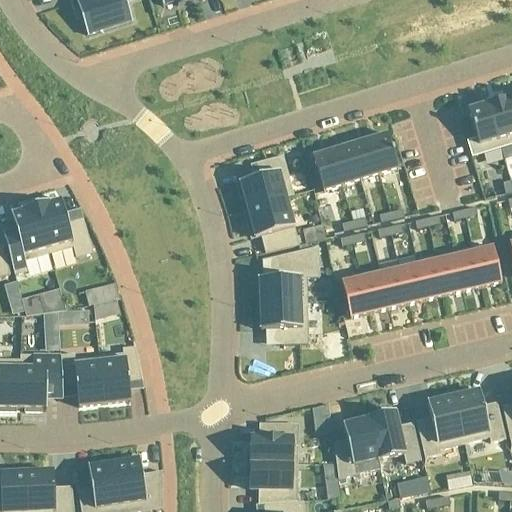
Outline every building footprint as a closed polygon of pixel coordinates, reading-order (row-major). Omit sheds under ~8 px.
[(76,22),(82,20),(87,36),(132,21),(125,0),(81,0),(70,4),(76,22)] [(511,145),(511,121),(505,99),(487,105),(500,149),(511,145)] [(487,105),(467,111),(476,139),(467,142),(472,158),(500,149),(487,105)] [(398,170),(387,135),(368,141),(379,176),(398,170)] [(379,176),(368,141),(350,147),(361,182),(379,176)] [(361,182),(350,147),(331,152),(342,188),(361,182)] [(331,152),(312,158),(323,194),(342,188),(331,152)] [(255,179),(235,184),(240,199),(243,198),(246,209),(286,198),(293,196),(283,157),(255,165),(257,175),(255,179)] [(511,194),(511,190),(510,182),(502,184),(505,196),(511,194)] [(247,212),(243,213),(247,228),(251,227),(255,239),(260,238),(265,255),(299,247),(286,199),(286,198),(246,209),(247,212)] [(49,203),(35,206),(49,256),(72,249),(76,260),(93,255),(85,226),(81,219),(67,223),(61,201),(49,205),(49,203)] [(14,227),(1,230),(4,241),(14,277),(28,273),(25,263),(49,256),(35,206),(22,210),(23,212),(11,216),(14,227)] [(465,220),(477,217),(475,209),(463,211),(465,220)] [(404,219),(402,211),(390,214),(392,222),(404,219)] [(452,214),(454,222),(465,220),(463,211),(452,214)] [(390,214),(379,216),(381,225),(392,222),(390,214)] [(426,220),(428,228),(440,226),(438,217),(426,220)] [(367,228),(365,220),(353,222),(355,231),(367,228)] [(426,220),(414,223),(416,231),(428,228),(426,220)] [(353,222),(341,225),(343,233),(355,231),(353,222)] [(391,237),(402,234),(401,226),(389,229),(391,237)] [(301,232),(304,245),(325,241),(322,227),(301,232)] [(377,232),(379,240),(391,237),(389,229),(377,232)] [(365,243),(363,235),(351,237),(353,246),(365,243)] [(351,237),(340,240),(341,248),(353,246),(351,237)] [(0,278),(10,276),(2,246),(0,246),(0,278)] [(275,279),(259,280),(260,305),(306,304),(305,279),(319,279),(318,249),(274,259),(275,279)] [(501,285),(493,249),(473,253),(482,289),(501,285)] [(482,289),(473,253),(455,258),(463,294),(482,289)] [(463,294),(455,258),(436,262),(444,298),(463,294)] [(436,262),(417,266),(426,302),(444,298),(436,262)] [(426,302),(417,266),(399,271),(407,307),(426,302)] [(407,307),(399,271),(380,275),(388,311),(407,307)] [(388,311),(380,275),(361,279),(370,315),(388,311)] [(361,279),(341,284),(350,320),(370,315),(361,279)] [(101,290),(105,303),(118,299),(115,286),(101,290)] [(24,312),(20,298),(9,302),(13,315),(24,312)] [(306,304),(260,305),(261,331),(278,330),(281,334),(282,346),(308,345),(306,304)] [(101,305),(93,307),(97,320),(104,318),(101,305)] [(69,327),(69,313),(58,314),(59,328),(69,327)] [(58,321),(46,322),(47,337),(59,337),(58,321)] [(123,355),(99,358),(104,405),(130,403),(129,391),(128,386),(131,383),(142,382),(134,349),(122,350),(123,355)] [(74,355),(60,357),(62,400),(63,400),(62,388),(76,387),(76,391),(78,408),(104,405),(99,358),(75,360),(74,355)] [(0,413),(16,414),(16,410),(20,410),(21,357),(20,356),(20,361),(0,361),(0,413)] [(21,357),(20,410),(24,410),(24,414),(42,414),(42,410),(45,410),(45,411),(46,411),(47,400),(47,395),(61,395),(61,400),(62,400),(60,357),(21,357)] [(511,447),(511,385),(511,386),(511,411),(503,414),(511,447)] [(453,399),(464,446),(489,440),(490,444),(505,441),(498,410),(484,413),(480,393),(476,394),(475,390),(461,393),(462,397),(453,399)] [(464,446),(453,399),(444,401),(443,397),(430,400),(431,404),(427,405),(432,426),(417,429),(424,460),(440,456),(439,451),(464,446)] [(395,412),(368,419),(378,463),(403,457),(405,465),(421,462),(414,431),(400,434),(399,428),(395,412)] [(347,447),(334,450),(338,481),(341,480),(356,477),(354,467),(377,462),(377,463),(378,463),(368,419),(367,419),(367,420),(342,426),(347,447)] [(246,465),(297,466),(298,426),(265,425),(265,439),(251,439),(250,451),(246,451),(246,465)] [(122,463),(113,464),(120,511),(150,511),(163,510),(162,472),(142,476),(139,456),(122,459),(122,463)] [(77,492),(80,511),(120,511),(113,464),(104,466),(104,462),(87,464),(91,490),(77,492)] [(297,503),(297,466),(246,465),(246,479),(250,479),(250,491),(263,491),(263,506),(297,503)] [(336,467),(324,466),(325,480),(337,478),(336,467)] [(73,511),(71,488),(54,489),(53,472),(25,473),(26,511),(73,511)] [(0,511),(26,511),(25,473),(0,474),(0,511)] [(458,477),(460,489),(472,487),(469,475),(458,477)] [(510,495),(498,494),(498,502),(510,503),(510,495)] [(450,506),(448,498),(437,500),(438,508),(450,506)] [(437,500),(425,502),(426,511),(438,508),(437,500)] [(401,509),(399,501),(387,503),(389,511),(401,509)] [(303,511),(303,503),(297,503),(263,506),(263,511),(303,511)]
